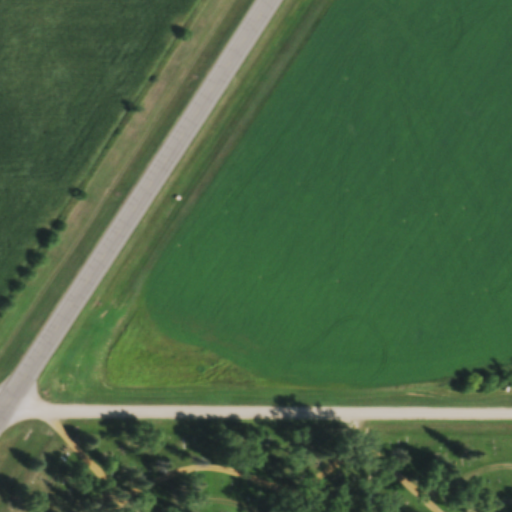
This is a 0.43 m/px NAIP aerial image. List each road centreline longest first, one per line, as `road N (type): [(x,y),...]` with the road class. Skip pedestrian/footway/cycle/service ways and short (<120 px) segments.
road 1 (secondary): [(0,424),(277,0)]
road 2 (residential): [(511,416),(5,417)]
